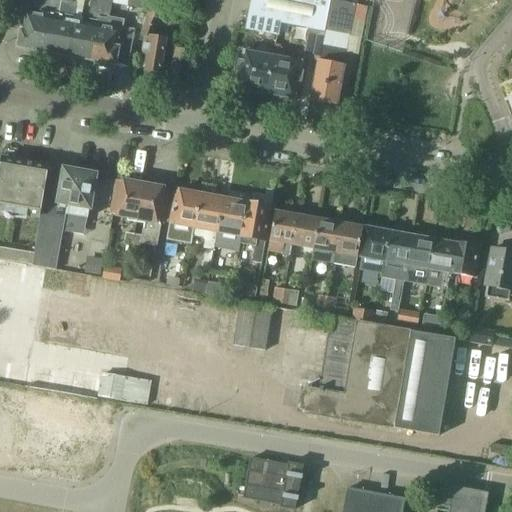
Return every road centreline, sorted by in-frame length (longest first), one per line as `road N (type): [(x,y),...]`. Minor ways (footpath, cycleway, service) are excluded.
road 1 (residential): [(196,129),(511,187)]
road 2 (residential): [(0,93),(196,129)]
road 3 (residential): [(224,0),(196,129)]
road 4 (residential): [(511,141),(480,73),(511,26)]
